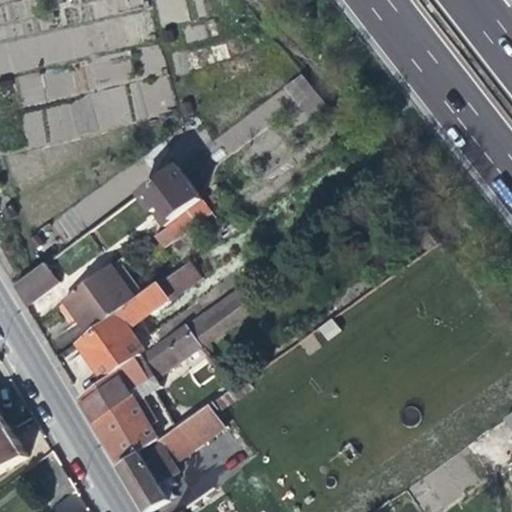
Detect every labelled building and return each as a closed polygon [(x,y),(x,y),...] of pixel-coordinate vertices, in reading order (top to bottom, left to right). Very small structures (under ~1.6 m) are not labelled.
[(20,111),(28,146),(175,113),(160,44),(134,49),(134,50),(80,62),(80,63),(15,77),(22,107),(80,94),(81,97),(20,111)] [(307,117),(325,102),(301,73),(282,88),(307,117)] [(8,82),(0,84),(0,92),(10,90),(8,82)] [(218,136),(226,150),(261,131),(253,116),(218,136)] [(158,212),(159,211),(166,207),(176,221),(204,200),(178,166),(143,193),(158,212)] [(7,196),(4,197),(0,198),(0,206),(9,204),(7,196)] [(155,239),(163,249),(211,212),(204,203),(155,239)] [(169,226),(176,221),(166,207),(159,211),(164,218),(169,226)] [(39,239),(30,245),(35,252),(44,245),(39,239)] [(188,264),(158,286),(167,299),(168,300),(198,278),(188,264)] [(46,265),(16,288),(28,308),(60,283),(46,265)] [(197,291),(209,308),(244,283),(232,266),(197,291)] [(89,336),(126,309),(136,301),(111,269),(63,302),(74,317),(89,336)] [(247,281),(244,283),(209,308),(145,354),(107,381),(82,400),(110,447),(123,468),(160,442),(147,421),(154,416),(143,399),(138,391),(154,378),(156,380),(263,304),(247,281)] [(126,329),(167,299),(158,286),(145,296),(136,301),(126,309),(128,311),(81,345),(91,359),(107,381),(145,354),(126,329)] [(154,391),(156,380),(154,378),(138,391),(143,399),(154,391)] [(219,408),(251,385),(247,379),(215,403),(219,408)] [(219,408),(215,403),(160,442),(123,468),(150,511),(154,511),(177,496),(172,488),(179,482),(174,476),(180,471),(175,464),(227,427),(215,411),(219,408)] [(17,436),(6,417),(0,420),(0,476),(30,458),(17,436)] [(43,500),(69,492),(59,459),(33,466),(43,500)]
